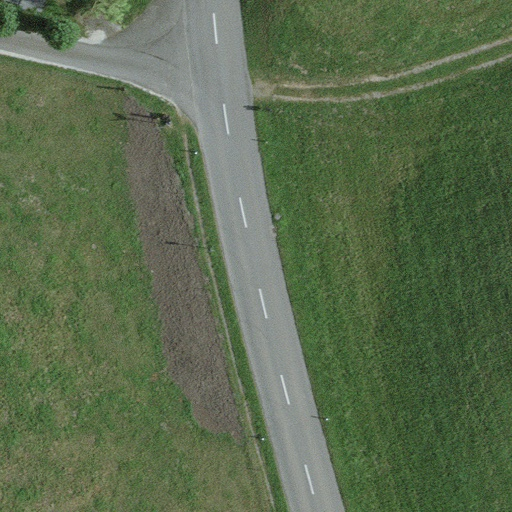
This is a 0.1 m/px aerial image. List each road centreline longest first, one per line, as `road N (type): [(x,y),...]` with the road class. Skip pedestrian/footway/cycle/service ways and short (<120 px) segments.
road 1 (tertiary): [(221,86),(244,217),(319,511)]
road 2 (track): [(511,43),(374,86),(221,86)]
road 3 (unclassified): [(221,86),(0,37)]
